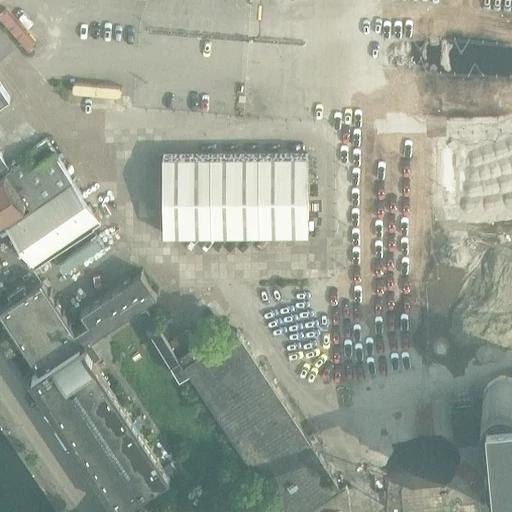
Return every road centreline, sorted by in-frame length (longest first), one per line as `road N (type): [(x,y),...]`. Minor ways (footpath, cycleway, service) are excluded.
road 1 (unknown): [(0,34),(51,67),(199,83),(221,65),(221,43),(197,13)]
road 2 (unknown): [(197,13),(0,0)]
road 3 (unclassified): [(92,511),(0,377)]
